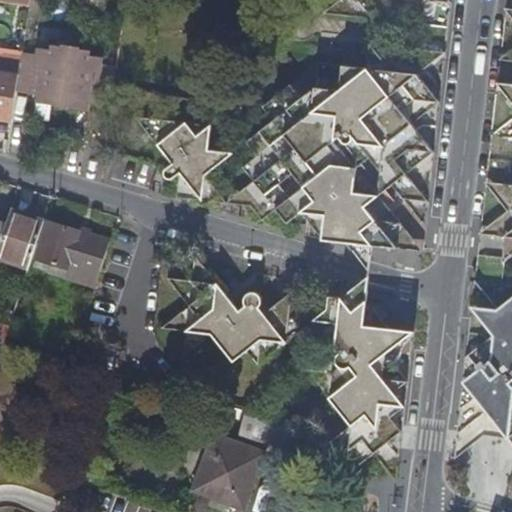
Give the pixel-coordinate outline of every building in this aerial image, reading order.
[(322,242),(346,243),(369,275),(373,245),(397,248),(412,236),(380,194),(392,184),(426,226),(451,0),(339,0),(324,13),(374,18),(397,0),(403,0),(423,23),(419,49),(406,60),(396,46),(382,57),(370,44),(367,68),(318,62),(315,87),(302,97),(290,84),(262,106),(273,120),(246,142),(257,156),(243,166),(255,180),(241,191),(253,206),(263,219),(278,209),(288,222),(302,212),(322,238),(322,242)] [(511,0),(505,0),(487,180),(511,183),(511,184),(487,182),(482,232),(506,236),(506,260),(511,255),(511,0)] [(39,100),(64,104),(74,32),(55,29),(55,34),(42,32),(41,39),(40,46),(27,44),(20,89),(39,93),(39,100)] [(74,32),(64,104),(93,109),(94,102),(111,105),(113,88),(117,58),(104,56),(105,49),(106,42),(94,40),(95,35),(74,32)] [(28,37),(27,44),(40,46),(41,39),(28,37)] [(104,56),(117,58),(119,51),(105,49),(104,56)] [(0,116),(14,118),(21,74),(0,71),(0,116)] [(177,196),(228,202),(205,174),(233,152),(208,150),(210,125),(135,116),(172,163),(168,167),(166,169),(165,173),(167,177),(172,177),(179,173),(177,196)] [(13,208),(8,223),(0,246),(0,257),(30,267),(46,219),(13,208)] [(97,285),(111,239),(50,220),(38,255),(69,265),(66,274),(97,285)] [(290,316),(292,291),(264,313),(259,306),(261,303),(262,299),(261,294),(257,290),(252,290),(246,293),(244,299),(246,304),(239,309),(195,254),(193,279),(167,277),(189,305),(162,327),(187,329),(184,354),(212,332),(233,359),(247,349),(258,363),(305,326),(306,318),(290,316)] [(478,257),(455,456),(482,436),(510,437),(498,424),(511,413),(511,298),(501,307),(506,260),(478,257)] [(398,481),(415,329),(389,327),(367,299),(369,275),(342,296),(314,319),(336,346),(309,369),(352,423),(331,439),(331,447),(349,449),(347,467),(356,468),(375,452),(398,481)] [(511,413),(498,424),(510,437),(511,439),(511,413)] [(243,443),(241,442),(216,433),(195,488),(215,496),(229,501),(246,507),(267,452),(243,443)] [(226,508),(229,501),(215,496),(212,503),(226,508)]
